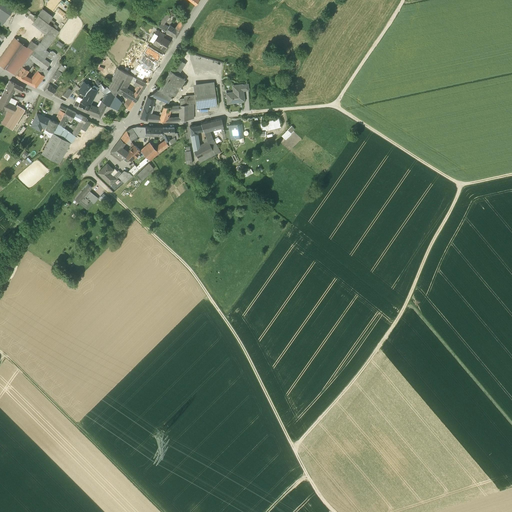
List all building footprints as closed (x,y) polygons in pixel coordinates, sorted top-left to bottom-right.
[(12,9),(0,1),(0,23),(2,25),(12,9)] [(52,17),(42,10),(38,15),(48,22),(50,19),(52,17)] [(168,11),(162,20),(165,22),(171,12),(168,11)] [(48,22),(38,15),(37,17),(34,20),(34,21),(47,31),(52,25),(48,22)] [(55,22),(50,19),(48,22),(52,25),(56,29),(57,26),(54,23),(55,22)] [(52,25),(40,42),(44,45),(56,29),(52,25)] [(175,29),(170,25),(168,28),(165,26),(163,30),(176,37),(179,31),(175,29)] [(165,35),(157,30),(154,33),(158,35),(163,38),(165,35)] [(163,38),(158,35),(153,43),(164,50),(169,41),(163,38)] [(14,38),(0,58),(0,65),(1,66),(9,55),(10,55),(13,57),(19,49),(16,47),(20,42),(14,38)] [(141,40),(137,48),(147,53),(150,44),(141,40)] [(35,48),(25,41),(23,44),(33,51),(33,50),(35,48)] [(20,42),(16,47),(19,49),(26,54),(22,59),(25,62),(27,59),(29,56),(33,51),(23,44),(20,42)] [(46,55),(41,50),(44,45),(40,42),(35,48),(33,50),(49,62),(51,59),(46,56),(46,55)] [(49,62),(33,50),(33,51),(29,56),(34,59),(40,64),(41,65),(46,68),(50,62),(49,62)] [(9,55),(1,66),(12,73),(15,68),(9,63),(13,57),(10,55),(9,55)] [(25,62),(22,66),(15,76),(21,80),(24,75),(30,67),(29,66),(31,63),(27,59),(25,62)] [(178,60),(171,71),(178,75),(185,64),(178,60)] [(15,68),(12,73),(15,76),(22,66),(18,64),(15,68)] [(41,65),(31,79),(24,75),(21,80),(36,87),(48,70),(46,68),(41,65)] [(132,76),(118,68),(107,87),(110,89),(115,95),(116,94),(117,91),(125,96),(129,90),(126,88),(132,76)] [(58,69),(52,78),(55,80),(59,75),(62,72),(58,69)] [(158,90),(152,94),(169,102),(171,96),(173,97),(175,96),(185,80),(178,75),(171,71),(159,89),(158,90)] [(147,84),(136,78),(134,83),(138,85),(136,89),(136,90),(134,93),(139,96),(147,84)] [(82,86),(79,89),(85,95),(86,92),(91,87),(88,84),(87,84),(84,81),(81,85),(82,86)] [(16,85),(9,82),(5,91),(12,94),(14,89),(16,85)] [(107,86),(105,88),(101,83),(96,86),(98,87),(106,95),(110,89),(107,87),(107,86)] [(49,84),(47,86),(44,91),(51,95),(56,89),(52,86),(49,84)] [(242,84),(236,85),(237,92),(226,93),(227,103),(235,102),(235,101),(244,100),(243,91),(242,85),(242,84)] [(214,86),(193,88),(194,95),(195,103),(196,108),(217,105),(214,86)] [(96,89),(91,87),(86,92),(85,95),(82,99),(81,102),(88,105),(96,89)] [(115,95),(110,89),(106,95),(103,102),(106,104),(110,106),(116,96),(115,95)] [(134,93),(129,90),(125,96),(126,97),(127,96),(129,97),(135,101),(135,102),(139,96),(134,93)] [(5,91),(0,99),(0,107),(4,109),(8,103),(10,98),(12,94),(5,91)] [(194,95),(185,96),(186,99),(186,104),(187,104),(194,103),(194,104),(195,103),(194,95)] [(116,96),(110,106),(117,110),(121,102),(117,97),(116,96)] [(135,101),(129,97),(124,105),(129,111),(135,101)] [(147,97),(144,107),(150,109),(154,99),(147,97)] [(81,102),(80,101),(79,104),(75,102),(73,106),(86,111),(89,105),(81,102)] [(15,106),(8,103),(4,109),(7,111),(14,113),(16,107),(15,106)] [(101,105),(99,109),(95,108),(92,106),(88,113),(100,117),(105,107),(101,105)] [(14,113),(13,114),(5,126),(12,131),(25,110),(18,106),(14,113)] [(161,115),(159,121),(166,122),(167,118),(170,111),(170,106),(164,107),(161,115)] [(150,109),(144,107),(140,118),(147,120),(152,121),(153,116),(148,116),(150,109)] [(75,113),(67,108),(64,113),(63,115),(61,121),(59,123),(58,123),(63,127),(67,119),(68,120),(69,118),(72,120),(73,117),(75,113)] [(14,113),(7,111),(5,117),(1,124),(5,126),(13,114),(14,113)] [(64,113),(60,111),(56,118),(61,121),(63,115),(64,113)] [(49,120),(37,114),(31,127),(36,129),(38,125),(46,129),(49,120)] [(80,120),(72,133),(76,136),(81,128),(86,120),(87,119),(83,116),(80,120)] [(221,119),(201,124),(201,125),(203,131),(204,132),(209,130),(221,128),(223,127),(221,119)] [(268,121),(269,129),(279,127),(278,119),(268,121)] [(58,123),(49,120),(46,129),(53,132),(58,123)] [(86,120),(81,128),(85,131),(90,123),(86,120)] [(63,127),(58,123),(53,132),(71,141),(72,142),(77,136),(76,136),(72,133),(63,127)] [(236,124),(229,125),(230,130),(231,137),(235,136),(236,138),(243,136),(241,124),(237,124),(236,124)] [(200,125),(190,127),(191,135),(198,134),(197,132),(201,131),(200,125)] [(291,125),(281,135),(285,139),(295,129),(291,125)] [(137,127),(132,128),(137,137),(140,137),(149,138),(150,135),(146,134),(146,127),(137,127)] [(137,137),(132,128),(126,131),(128,135),(130,138),(131,140),(137,137)] [(174,133),(174,128),(163,128),(162,134),(163,136),(166,141),(165,141),(166,141),(169,140),(167,134),(174,134),(174,133)] [(209,130),(204,132),(207,140),(208,142),(208,141),(209,143),(213,150),(215,155),(220,153),(220,152),(213,139),(209,130)] [(71,141),(53,132),(41,154),(59,164),(71,141)] [(198,134),(191,135),(192,141),(194,151),(200,148),(198,134)] [(128,135),(125,137),(123,135),(120,139),(121,139),(125,143),(129,138),(128,135)] [(120,138),(111,151),(122,160),(126,156),(128,152),(122,148),(125,143),(121,139),(120,139),(120,138)] [(165,141),(155,148),(155,149),(154,149),(157,154),(169,146),(166,141),(165,141)] [(200,148),(194,151),(197,158),(213,150),(209,143),(206,145),(200,148)] [(148,144),(141,151),(146,157),(149,159),(153,156),(153,157),(157,154),(154,149),(150,144),(148,144)] [(141,151),(135,146),(135,145),(134,146),(133,147),(128,152),(126,156),(126,157),(127,158),(128,157),(131,161),(141,151)] [(213,150),(197,158),(200,162),(215,155),(213,150)] [(27,165),(31,161),(27,157),(23,161),(27,165)] [(146,157),(139,163),(140,164),(136,167),(138,169),(149,160),(149,159),(146,157)] [(149,163),(137,174),(142,180),(154,168),(149,163)] [(107,164),(101,170),(103,172),(100,175),(110,185),(116,179),(113,176),(112,176),(111,176),(109,174),(113,170),(107,164)] [(135,165),(128,171),(132,176),(138,169),(136,167),(135,165)] [(117,172),(113,176),(116,179),(118,177),(121,174),(121,173),(118,170),(117,172)] [(128,172),(124,170),(123,171),(121,173),(121,174),(127,180),(132,176),(128,171),(128,172)] [(127,180),(121,174),(118,177),(124,183),(127,180)] [(85,194),(83,197),(84,199),(85,197),(88,199),(92,193),(89,190),(85,194)] [(81,191),(75,199),(79,202),(80,201),(83,197),(85,194),(81,191)] [(98,198),(92,193),(88,199),(92,203),(93,203),(98,198)] [(100,197),(107,202),(109,198),(103,193),(100,197)] [(85,197),(84,199),(83,197),(80,201),(85,205),(86,206),(90,201),(88,199),(85,197)] [(85,205),(80,201),(79,202),(78,203),(87,210),(92,203),(90,201),(86,206),(85,205)]
